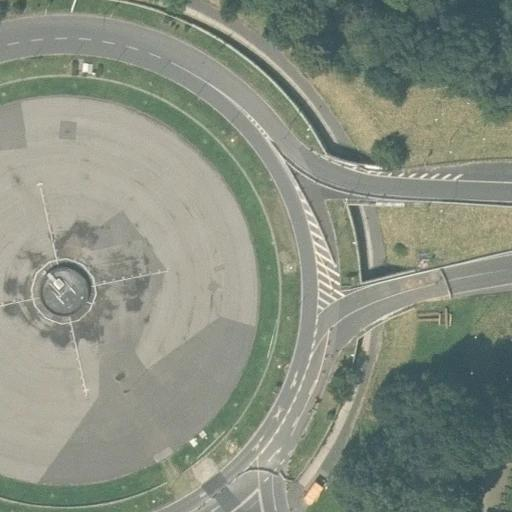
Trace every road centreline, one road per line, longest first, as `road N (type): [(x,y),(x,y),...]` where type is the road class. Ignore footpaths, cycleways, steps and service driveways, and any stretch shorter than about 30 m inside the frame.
road 1 (motorway): [(511,194),(384,187),(324,171),(292,150),(228,82),(193,62),(171,63)]
road 2 (primary): [(309,361),(306,252),(290,198),(266,154),(171,63)]
road 3 (motorway): [(309,361),(325,336),(368,302),(511,268)]
road 4 (primary): [(171,63),(134,48),(65,38),(0,47)]
